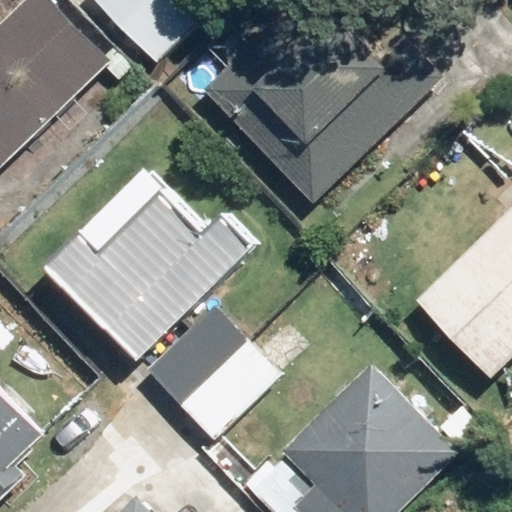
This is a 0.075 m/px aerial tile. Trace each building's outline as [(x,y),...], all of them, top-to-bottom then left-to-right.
[(26,0),(0,27),(0,181),(120,60),(58,0),(26,0)] [(115,0),(171,58),(231,0),(115,0)] [(295,0),(208,87),(321,200),(459,63),(395,0),(295,0)] [(54,248),(150,352),(265,248),(169,144),(54,248)] [(511,233),(434,308),(497,372),(511,357),(511,233)] [(163,357),(222,425),(283,373),(225,305),(163,357)] [(0,490),(61,433),(0,370),(0,490)] [(277,470),(317,511),(404,511),(463,456),(381,370),(277,470)] [(163,511),(149,497),(133,511),(163,511)]
